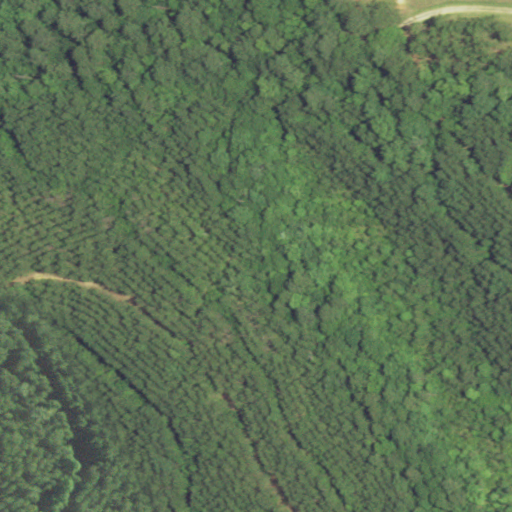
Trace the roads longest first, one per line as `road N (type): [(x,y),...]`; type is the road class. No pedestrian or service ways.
road 1 (track): [(511,194),(410,87),(342,0)]
road 2 (track): [(511,6),(358,23)]
